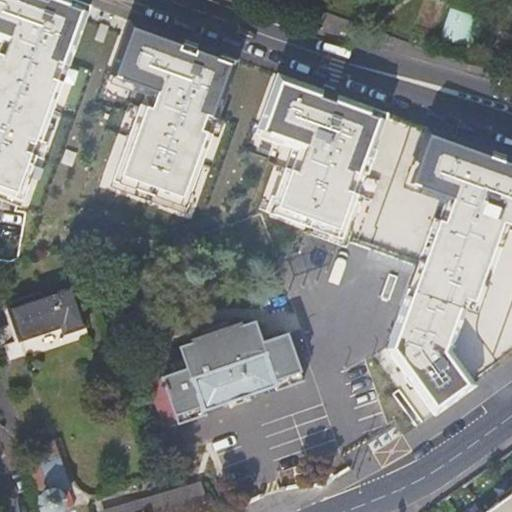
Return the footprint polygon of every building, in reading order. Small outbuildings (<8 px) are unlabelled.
[(66,68),(88,6),(71,0),(0,0),(0,196),(12,200),(17,185),(23,187),(34,157),(28,156),(33,142),(39,144),(60,84),(54,82),(60,66),(66,68)] [(443,10),(424,2),(412,34),(432,41),(443,10)] [(182,40),(126,20),(106,76),(118,80),(116,86),(141,95),(146,97),(141,108),(137,106),(110,183),(134,191),(136,186),(148,190),(146,195),(177,207),(183,192),(189,194),(210,136),(205,134),(209,119),(214,121),(237,60),(196,45),(194,50),(180,45),(182,40)] [(196,45),(182,40),(180,45),(194,50),(196,45)] [(266,139),(295,150),(288,170),(282,168),(272,198),(278,200),(272,216),(319,233),(337,240),(413,267),(383,349),(432,417),(474,386),(465,373),(488,356),(498,370),(511,359),(511,159),(507,158),(505,165),(491,160),(493,153),(336,95),(333,103),(319,97),(321,90),(276,74),(255,130),(267,134),(266,139)] [(146,195),(148,190),(136,186),(134,191),(146,195)] [(275,262),(286,292),(320,280),(337,240),(319,233),(316,241),(304,237),(297,254),(275,262)] [(70,285),(7,304),(20,346),(83,327),(70,285)] [(142,319),(143,304),(125,304),(125,318),(142,319)] [(188,368),(207,362),(205,355),(212,345),(233,338),(244,344),(245,349),(264,342),(256,320),(245,324),(246,328),(193,346),(192,342),(181,346),(188,368)] [(245,324),(244,320),(191,338),(192,342),(193,346),(246,328),(245,324)] [(212,345),(205,355),(207,362),(188,368),(152,380),(158,400),(163,399),(169,418),(177,415),(180,423),(206,415),(205,409),(276,385),(278,389),(305,381),(288,334),(264,342),(245,349),(244,344),(233,338),(212,345)] [(53,441),(28,451),(32,464),(28,466),(43,511),(56,511),(65,509),(59,491),(69,487),(53,441)] [(148,511),(210,511),(205,495),(148,511)] [(511,511),(511,498),(492,511),(511,511)]
